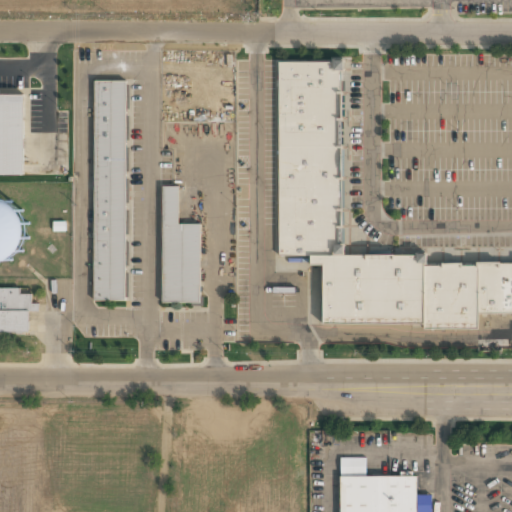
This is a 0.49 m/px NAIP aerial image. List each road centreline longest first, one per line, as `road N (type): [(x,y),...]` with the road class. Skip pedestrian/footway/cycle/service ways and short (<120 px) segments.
road 1 (residential): [(0,378),(288,378),(345,391),(511,390)]
road 2 (residential): [(0,29),(511,33)]
